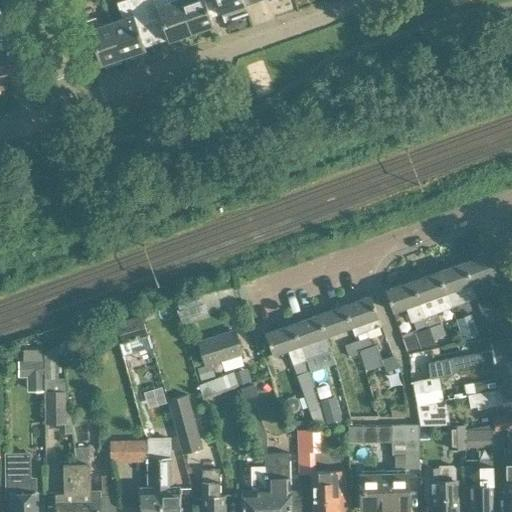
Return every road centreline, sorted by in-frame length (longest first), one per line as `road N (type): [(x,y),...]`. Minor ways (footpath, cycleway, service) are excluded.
road 1 (residential): [(71,111),(358,0)]
road 2 (residential): [(266,291),(508,203)]
